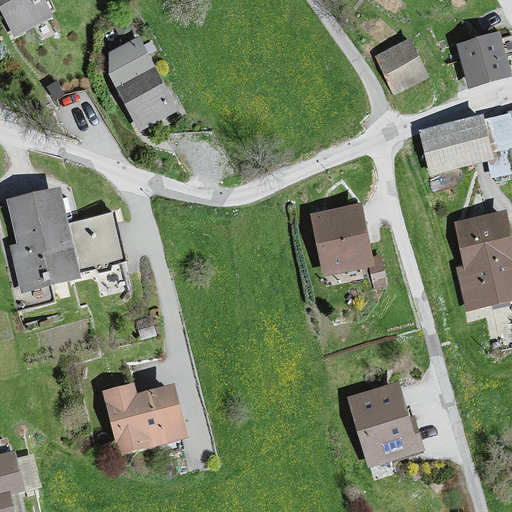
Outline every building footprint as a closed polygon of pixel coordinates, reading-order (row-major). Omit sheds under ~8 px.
[(46,0),(0,0),(0,3),(16,37),(56,18),(46,0)] [(511,57),(505,36),(462,49),(474,87),(511,75),(511,57)] [(415,42),(382,58),(400,94),(433,78),(415,42)] [(146,43),(105,65),(142,135),(183,114),(146,43)] [(511,117),(426,138),(435,178),(505,162),(501,145),(511,142),(511,117)] [(68,195),(14,206),(23,247),(11,250),(22,301),(88,287),(84,271),(131,261),(122,219),(75,229),(68,195)] [(369,207),(316,216),(326,276),(380,266),(369,207)] [(511,217),(461,227),(477,310),(511,303),(511,217)] [(142,386),(110,395),(126,456),(195,439),(182,389),(145,399),(142,386)] [(407,386),(351,401),(370,469),(426,454),(407,386)] [(0,511),(24,511),(21,497),(39,493),(29,454),(0,460),(0,511)] [(75,468),(49,473),(56,509),(82,504),(75,468)]
